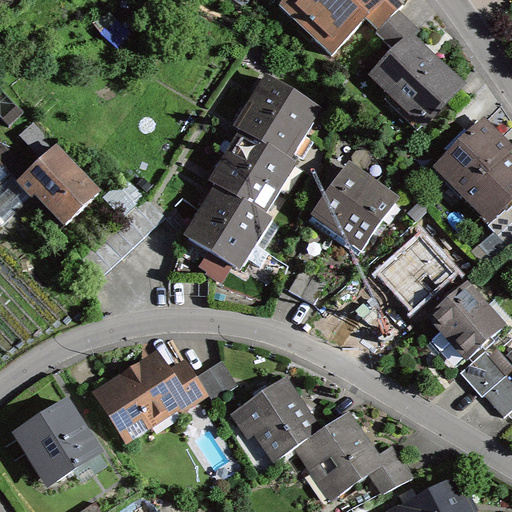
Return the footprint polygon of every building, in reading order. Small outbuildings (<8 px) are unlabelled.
[(294,0),(292,3),(321,30),(313,39),(332,56),(367,19),(380,32),(398,13),(400,10),(389,0),(294,0)] [(396,52),(408,40),(409,40),(417,32),(398,13),(380,32),(378,34),(396,52)] [(396,52),(375,74),(423,120),(456,86),(409,40),(408,40),(396,52)] [(254,106),(301,135),(317,109),(270,80),(254,106)] [(246,135),(286,160),(301,135),(254,106),(239,131),(246,135)] [(483,124),(439,168),(492,221),(511,201),(511,163),(495,147),(500,142),(483,124)] [(43,161),(56,149),(34,125),(21,137),(43,161)] [(276,189),(292,164),(286,160),(246,135),(230,160),(276,189)] [(99,196),(56,149),(43,161),(20,183),(19,184),(32,198),(33,198),(36,195),(66,226),(99,196)] [(221,190),(260,214),(276,189),(230,160),(214,185),(221,190)] [(0,183),(11,173),(0,161),(0,183)] [(334,240),(377,182),(365,173),(361,178),(347,169),(314,214),(315,215),(310,222),(334,240)] [(0,183),(0,227),(32,198),(19,184),(20,183),(11,173),(0,183)] [(386,188),(377,182),(334,240),(357,257),(396,204),(382,194),(386,188)] [(205,214),(265,252),(280,227),(260,214),(221,190),(205,214)] [(166,218),(146,197),(81,259),(100,280),(166,218)] [(508,248),(511,244),(511,209),(509,207),(488,227),(508,248)] [(265,252),(205,214),(189,240),(236,269),(244,257),(261,268),(269,255),(265,252)] [(302,267),(288,291),(301,298),(315,274),(302,267)] [(327,281),(315,274),(301,298),(314,305),(327,281)] [(468,361),(505,328),(503,325),(497,330),(482,313),(487,309),(466,286),(429,318),(442,333),(433,341),(442,352),(452,343),(468,361)] [(485,352),(462,372),(484,397),(507,377),(485,352)] [(222,361),(197,379),(206,393),(214,404),(239,387),(222,361)] [(167,379),(182,401),(180,402),(184,408),(206,393),(197,379),(187,365),(167,379)] [(126,431),(133,441),(150,430),(146,424),(180,402),(182,401),(167,379),(161,370),(146,380),(138,369),(127,376),(129,379),(102,396),(125,431),(126,431)] [(511,383),(507,377),(484,397),(504,419),(511,411),(511,383)] [(319,433),(283,381),(241,410),(277,462),(293,451),(319,433)] [(67,404),(17,436),(30,456),(37,451),(58,482),(100,455),(67,404)] [(376,459),(346,415),(319,433),(293,451),(309,474),(315,470),(336,500),(366,479),(382,468),(376,459)] [(382,468),(366,479),(384,495),(413,480),(391,448),(376,459),(382,468)] [(463,502),(451,481),(403,507),(404,508),(397,511),(469,511),(464,502),(463,502)] [(101,511),(95,503),(81,511),(101,511)]
